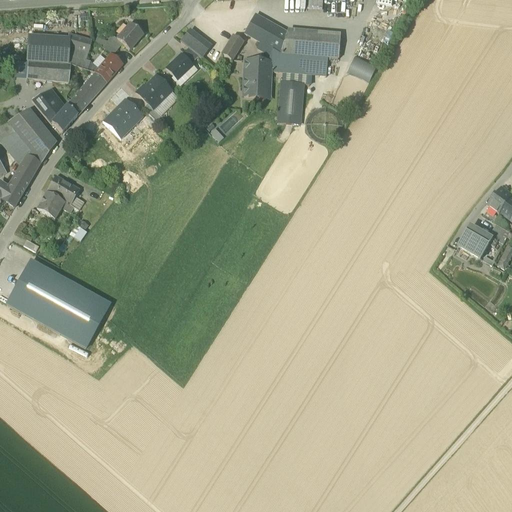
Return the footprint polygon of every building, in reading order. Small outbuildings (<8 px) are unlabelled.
[(303,8),(304,0),(295,0),(294,6),(303,8)] [(87,15),(80,16),(80,23),(88,23),(87,15)] [(272,51),(281,56),(288,36),(287,35),(255,16),(244,35),(260,44),(272,51)] [(121,46),(129,52),(142,37),(130,26),(117,41),(116,42),(121,46)] [(194,55),(201,61),(211,48),(190,32),(180,45),(194,55)] [(288,32),(287,35),(288,36),(281,56),(327,60),(337,61),(339,36),(288,32)] [(68,42),(67,49),(87,54),(90,44),(68,37),(68,42)] [(112,37),(108,44),(116,51),(121,46),(116,42),(117,41),(112,37)] [(221,56),(232,63),(243,43),(232,37),(221,56)] [(28,64),(67,67),(67,49),(68,42),(28,39),(27,64),(28,64)] [(111,58),(116,51),(108,44),(105,48),(103,51),(110,57),(111,58)] [(257,50),(270,57),(272,51),(260,44),(257,50)] [(85,63),(87,54),(67,49),(67,67),(70,67),(83,71),(85,63)] [(326,70),(327,60),(281,56),(272,51),(270,57),(267,64),(267,65),(269,65),(278,66),(292,67),(326,70)] [(181,57),(190,66),(195,61),(187,52),(181,57)] [(86,73),(95,75),(106,85),(121,67),(111,58),(110,57),(106,62),(98,71),(92,66),(90,64),(86,73)] [(100,57),(92,66),(98,71),(106,62),(100,57)] [(166,72),(176,83),(192,68),(190,66),(181,57),(166,72)] [(371,83),(376,69),(351,60),(345,73),(371,83)] [(243,98),(268,100),(269,86),(269,73),(269,65),(267,65),(267,64),(245,63),(243,98)] [(26,81),(68,86),(70,67),(67,67),(28,64),(26,81)] [(283,75),(292,75),(292,67),(278,66),(269,65),(269,73),(283,75)] [(326,78),(326,70),(292,67),(292,75),(310,77),(326,78)] [(196,73),(192,68),(176,83),(181,88),(196,73)] [(77,118),(106,85),(95,75),(93,77),(91,76),(83,85),(85,87),(66,108),(77,118)] [(283,75),(282,84),(303,86),(303,87),(309,87),(310,77),(292,75),(283,75)] [(147,106),(153,112),(171,95),(155,79),(144,90),(142,88),(136,95),(147,106)] [(280,84),(277,125),(299,127),(303,87),(303,86),(282,84),(280,84)] [(36,107),(51,126),(60,115),(56,112),(62,106),(51,93),(40,99),(33,102),(36,107)] [(178,102),(171,95),(153,112),(159,118),(161,119),(178,102)] [(103,123),(120,141),(134,127),(142,119),(125,101),(103,123)] [(60,115),(65,110),(62,106),(56,112),(60,115)] [(153,112),(147,106),(143,111),(154,122),(159,118),(153,112)] [(62,135),(77,118),(66,108),(65,110),(60,115),(51,126),(62,135)] [(30,154),(28,158),(40,167),(56,145),(28,112),(7,125),(10,128),(16,136),(30,154)] [(134,127),(136,129),(141,125),(145,129),(148,125),(142,119),(134,127)] [(10,128),(0,132),(0,143),(16,136),(10,128)] [(208,135),(217,144),(221,140),(213,130),(208,135)] [(16,136),(0,143),(0,146),(20,171),(23,166),(28,158),(30,154),(16,136)] [(28,158),(23,166),(35,174),(40,167),(28,158)] [(26,190),(35,174),(23,166),(20,171),(13,182),(26,190)] [(55,178),(46,195),(64,205),(70,208),(75,199),(79,192),(69,186),(70,186),(65,183),(64,183),(55,178)] [(26,190),(13,182),(8,190),(0,185),(0,200),(14,209),(26,190)] [(488,207),(500,216),(511,198),(511,197),(502,190),(488,207)] [(61,210),(64,205),(46,195),(36,212),(54,222),(61,210)] [(511,198),(500,216),(511,224),(511,198)] [(83,204),(75,199),(70,208),(78,213),(83,204)] [(61,210),(75,218),(78,213),(70,208),(64,205),(61,210)] [(80,222),(75,228),(84,234),(88,228),(80,222)] [(499,245),(503,248),(510,235),(496,227),(489,239),(492,241),(498,245),(499,245)] [(84,234),(75,228),(69,237),(78,243),(85,234),(84,234)] [(489,239),(471,229),(459,249),(480,262),(489,247),(492,241),(489,239)] [(18,247),(30,253),(34,246),(22,239),(18,247)] [(492,241),(489,247),(495,251),(498,245),(492,241)] [(500,248),(492,263),(495,264),(503,248),(499,245),(498,247),(500,248)] [(511,257),(511,249),(508,247),(498,269),(505,272),(511,257)] [(492,269),(495,264),(492,263),(485,259),(483,263),(492,269)] [(30,263),(6,307),(85,351),(110,307),(30,263)]
